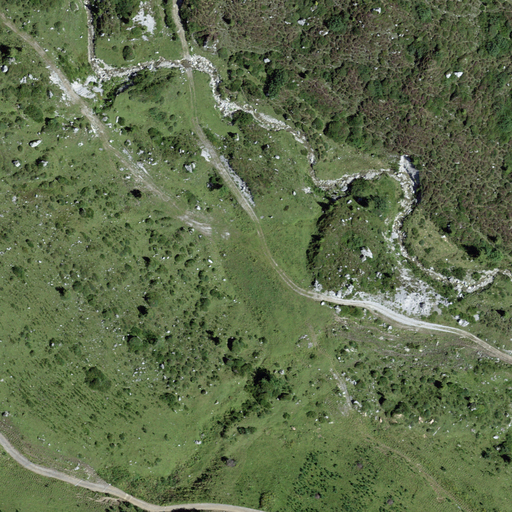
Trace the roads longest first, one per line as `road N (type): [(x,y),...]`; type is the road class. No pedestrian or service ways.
road 1 (track): [(511,354),(296,288),(202,134),(174,0)]
road 2 (track): [(261,230),(218,231),(164,193),(78,100),(50,56),(0,9)]
road 3 (track): [(0,428),(30,457),(156,499),(278,511)]
